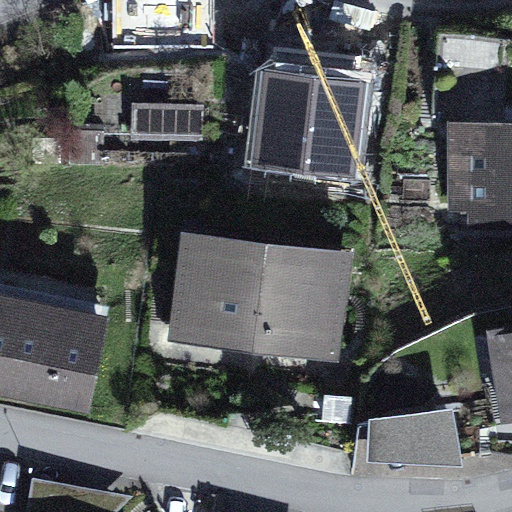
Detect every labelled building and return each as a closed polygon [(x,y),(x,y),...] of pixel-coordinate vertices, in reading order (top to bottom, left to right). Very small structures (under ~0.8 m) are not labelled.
[(205,102),(132,101),(132,139),(204,140),(205,102)] [(511,119),(448,121),(449,211),(471,211),(471,229),(511,228),(511,119)] [(253,350),(267,238),(183,227),(169,339),(253,350)] [(338,361),(352,249),(267,238),(253,350),(338,361)] [(111,312),(0,289),(0,393),(91,412),(111,312)] [(511,324),(487,328),(502,425),(511,423),(511,324)] [(369,417),(367,460),(463,465),(454,404),(369,417)]
